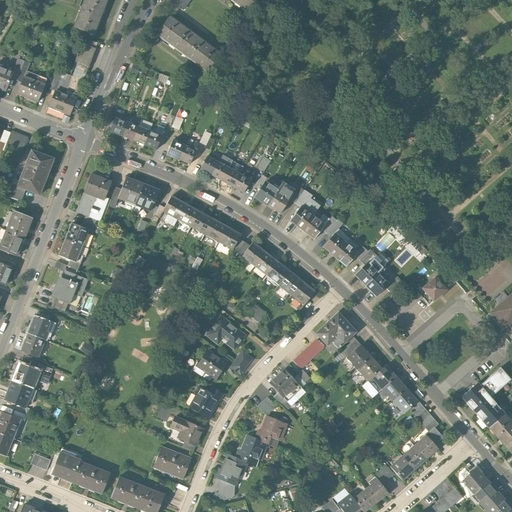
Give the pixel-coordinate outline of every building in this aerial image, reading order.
[(101,18),(107,0),(83,0),(73,28),(93,36),(101,18)] [(174,0),(171,4),(182,12),(190,0),(174,0)] [(229,0),(248,14),(258,0),(229,0)] [(170,17),(157,35),(183,56),(197,38),(182,26),(170,17)] [(197,38),(183,56),(209,75),(222,57),(208,46),(197,38)] [(97,44),(86,40),(84,46),(81,45),(73,66),(76,67),(70,82),(67,92),(77,96),(97,44)] [(12,73),(10,80),(21,84),(23,79),(29,64),(17,60),(12,73)] [(12,73),(0,68),(0,93),(4,95),(10,80),(12,73)] [(55,93),(61,78),(61,76),(55,73),(49,90),(55,93)] [(36,83),(23,79),(21,84),(16,98),(37,106),(46,81),(38,78),(36,83)] [(55,93),(48,111),(68,118),(77,96),(67,92),(70,82),(61,78),(55,93)] [(185,86),(177,83),(173,91),(181,95),(185,86)] [(234,114),(232,118),(237,120),(242,111),(227,104),(225,109),(234,114)] [(222,108),(218,107),(214,115),(218,117),(222,108)] [(182,120),(176,117),(171,127),(178,130),(182,120)] [(127,123),(116,119),(110,133),(121,138),(127,123)] [(155,134),(150,132),(144,147),(156,151),(167,123),(160,121),(155,134)] [(138,128),(127,123),(121,138),(132,142),(138,128)] [(150,132),(138,128),(132,142),(144,147),(150,132)] [(6,144),(10,134),(4,131),(0,139),(0,150),(3,152),(6,144)] [(28,138),(11,132),(10,134),(6,144),(23,151),(28,138)] [(210,135),(205,133),(201,141),(206,144),(208,139),(210,135)] [(208,139),(206,144),(203,149),(209,152),(214,141),(208,139)] [(183,148),(172,143),(166,157),(177,162),(183,148)] [(195,153),(183,148),(177,162),(189,167),(195,153)] [(54,159),(31,150),(16,188),(25,192),(39,197),(54,159)] [(217,163),(207,157),(200,171),(210,176),(217,163)] [(270,162),(263,158),(257,168),(264,172),(270,162)] [(228,168),(217,163),(210,176),(221,182),(228,168)] [(231,170),(228,168),(221,182),(231,188),(239,174),(237,173),(241,167),(235,164),(231,170)] [(239,174),(231,188),(243,194),(253,176),(247,173),(245,178),(239,174)] [(110,184),(90,176),(82,195),(103,203),(105,198),(110,184)] [(142,185),(125,179),(120,191),(117,201),(134,207),(142,185)] [(277,194),(283,185),(276,180),(270,189),(277,194)] [(142,185),(134,207),(150,213),(159,191),(142,185)] [(283,185),(277,194),(267,210),(280,218),(290,201),(296,193),(294,192),(283,185)] [(270,189),(264,186),(254,202),(267,210),(277,194),(270,189)] [(25,192),(16,188),(12,187),(9,197),(21,202),(25,192)] [(297,187),(294,192),(296,193),(290,201),(294,204),(304,192),(297,187)] [(117,201),(120,191),(115,189),(110,200),(108,207),(114,209),(117,201)] [(294,204),(300,208),(302,210),(311,197),(304,192),(294,204)] [(103,203),(82,195),(75,214),(102,224),(108,207),(110,200),(105,198),(103,203)] [(185,206),(171,197),(165,208),(162,214),(166,216),(163,221),(174,227),(177,222),(185,206)] [(162,214),(165,208),(159,204),(151,220),(156,223),(162,214)] [(185,206),(177,222),(189,229),(199,213),(185,206)] [(302,210),(300,208),(288,224),(300,233),(312,218),(302,210)] [(32,219),(13,212),(5,231),(24,239),(32,219)] [(199,213),(189,229),(203,236),(213,220),(199,213)] [(316,213),(312,218),(324,227),(329,221),(323,216),(321,218),(316,213)] [(312,218),(300,233),(312,242),(321,231),(324,227),(312,218)] [(213,220),(203,236),(217,243),(226,228),(213,220)] [(329,221),(324,227),(321,231),(325,234),(334,225),(329,221)] [(334,235),(338,230),(342,226),(337,221),(334,225),(325,234),(331,239),(334,235)] [(148,224),(141,222),(136,233),(142,235),(148,224)] [(88,232),(71,225),(64,241),(82,248),(88,232)] [(226,228),(217,243),(232,252),(239,240),(241,236),(226,228)] [(338,230),(334,235),(345,246),(349,241),(350,241),(338,230)] [(24,239),(5,231),(0,243),(0,251),(16,258),(24,239)] [(395,240),(388,233),(374,247),(381,253),(395,240)] [(345,246),(334,235),(331,239),(321,250),(333,260),(345,246)] [(241,258),(250,247),(239,240),(232,252),(241,258)] [(79,255),(82,248),(64,241),(58,257),(80,265),(84,257),(79,255)] [(357,248),(349,241),(345,246),(354,253),(357,248)] [(140,242),(136,248),(141,251),(145,245),(140,242)] [(249,272),(253,267),(264,253),(252,244),(250,247),(241,258),(237,263),(249,272)] [(345,246),(333,260),(344,270),(355,257),(357,255),(354,253),(345,246)] [(422,246),(417,251),(422,256),(427,252),(422,246)] [(171,247),(164,260),(176,267),(183,255),(178,252),(179,251),(171,247)] [(363,249),(357,255),(355,257),(359,261),(367,253),(363,249)] [(359,261),(365,267),(375,256),(370,251),(367,253),(359,261)] [(277,263),(264,253),(253,267),(266,277),(277,263)] [(365,267),(353,278),(365,290),(379,276),(383,271),(380,267),(383,264),(375,256),(365,267)] [(197,258),(191,269),(196,272),(202,261),(197,258)] [(3,260),(1,266),(11,270),(13,264),(3,260)] [(277,263),(266,277),(279,287),(290,273),(277,263)] [(1,266),(0,265),(0,286),(4,288),(11,270),(1,266)] [(88,281),(64,271),(61,280),(58,279),(49,301),(53,302),(66,307),(68,308),(73,296),(80,299),(88,281)] [(112,271),(110,278),(117,281),(120,274),(112,271)] [(450,279),(456,284),(463,278),(457,272),(450,279)] [(290,273),(279,287),(291,297),(303,283),(290,273)] [(379,276),(365,290),(375,299),(385,289),(389,286),(379,276)] [(447,291),(435,277),(421,290),(433,303),(447,291)] [(397,278),(389,286),(385,289),(389,293),(401,282),(397,278)] [(303,283),(291,297),(304,307),(315,293),(303,283)] [(511,294),(507,299),(503,294),(494,302),(498,307),(486,317),(502,335),(510,328),(511,331),(511,294)] [(66,307),(53,302),(51,307),(64,313),(66,307)] [(255,303),(247,313),(258,322),(266,312),(255,303)] [(338,308),(314,330),(327,344),(333,338),(339,345),(355,330),(357,329),(338,308)] [(201,321),(196,328),(217,343),(221,339),(234,349),(246,333),(220,313),(209,327),(201,321)] [(48,314),(47,319),(58,323),(60,318),(48,314)] [(53,323),(33,315),(27,332),(43,339),(47,329),(50,330),(53,323)] [(358,335),(355,330),(339,345),(338,346),(341,350),(355,337),(358,335)] [(37,356),(43,339),(27,332),(20,350),(37,356)] [(316,337),(293,359),(301,368),(324,346),(316,337)] [(346,355),(360,343),(355,337),(341,350),(346,355)] [(360,343),(346,355),(356,367),(371,354),(361,342),(360,343)] [(207,347),(195,365),(215,378),(227,361),(207,347)] [(241,349),(229,366),(239,374),(252,357),(241,349)] [(346,355),(341,350),(332,358),(336,363),(346,355)] [(371,354),(356,367),(367,379),(371,375),(382,366),(371,354)] [(17,361),(9,379),(31,388),(35,378),(46,383),(50,374),(39,370),(17,361)] [(382,366),(371,375),(381,388),(397,374),(386,362),(382,366)] [(41,365),(39,370),(50,374),(52,369),(41,365)] [(462,399),(489,429),(506,414),(492,399),(511,380),(511,375),(504,366),(483,384),(481,382),(462,399)] [(283,367),(275,374),(293,394),(301,386),(293,378),(283,367)] [(302,369),(293,378),(301,386),(310,377),(307,374),(302,369)] [(275,374),(268,381),(278,391),(287,401),(293,394),(275,374)] [(397,374),(381,388),(392,400),(407,386),(397,374)] [(31,388),(9,379),(2,398),(17,404),(24,407),(27,400),(30,401),(35,390),(31,388)] [(195,394),(189,406),(208,417),(219,398),(207,391),(197,385),(193,393),(195,394)] [(210,386),(207,391),(219,398),(220,398),(223,394),(210,386)] [(407,386),(392,400),(403,412),(408,408),(417,400),(418,399),(407,386)] [(287,401),(278,391),(273,396),(286,410),(291,406),(287,401)] [(274,405),(267,397),(258,405),(265,413),(274,405)] [(417,400),(408,408),(429,431),(435,426),(438,423),(417,400)] [(17,404),(14,410),(26,415),(28,409),(24,407),(17,404)] [(14,410),(12,416),(19,419),(23,421),(26,415),(14,410)] [(12,416),(0,411),(0,432),(12,437),(19,419),(12,416)] [(184,440),(196,445),(204,427),(174,414),(168,426),(179,431),(176,437),(184,440)] [(288,423),(266,414),(259,430),(257,429),(253,437),(267,443),(275,446),(278,438),(281,439),(288,423)] [(489,429),(511,455),(511,421),(506,414),(489,429)] [(429,431),(426,434),(434,444),(443,436),(435,426),(429,431)] [(0,454),(5,456),(12,437),(0,432),(0,454)] [(57,437),(49,434),(46,441),(54,444),(57,437)] [(267,443),(253,437),(245,434),(239,448),(237,447),(233,455),(248,462),(255,464),(258,457),(261,458),(267,443)] [(426,434),(414,444),(426,458),(438,448),(434,444),(426,434)] [(196,445),(184,440),(182,445),(194,451),(196,445)] [(426,458),(414,444),(402,454),(414,469),(426,458)] [(160,445),(152,466),(182,477),(190,457),(160,445)] [(80,459),(58,451),(49,474),(71,482),(79,461),(80,459)] [(248,462),(233,455),(226,452),(220,467),(217,466),(213,476),(220,479),(234,484),(236,485),(238,478),(241,479),(248,462)] [(34,453),(29,463),(45,470),(50,459),(34,453)] [(402,479),(414,469),(402,454),(390,465),(402,479)] [(109,473),(79,461),(71,482),(101,494),(109,473)] [(378,470),(375,473),(383,482),(393,473),(385,464),(378,470)] [(490,479),(477,464),(464,475),(469,481),(466,483),(469,497),(472,494),(490,479)] [(110,497),(138,508),(146,487),(118,476),(110,497)] [(375,478),(364,487),(375,501),(387,492),(375,478)] [(234,484),(220,479),(215,492),(226,496),(225,499),(233,495),(234,484)] [(490,479),(472,494),(487,511),(497,511),(509,501),(490,479)] [(146,487),(138,508),(146,511),(156,511),(163,494),(146,487)] [(364,487),(352,497),(360,507),(363,511),(375,501),(364,487)] [(439,511),(461,494),(454,487),(433,504),(439,511)] [(226,496),(215,492),(212,498),(224,503),(225,499),(226,496)] [(349,493),(336,503),(343,511),(353,511),(360,507),(352,497),(349,493)] [(18,501),(12,499),(9,509),(14,511),(18,501)] [(331,499),(320,507),(324,511),(334,511),(339,508),(331,499)] [(511,511),(511,504),(509,501),(497,511),(511,511)] [(23,502),(18,511),(38,511),(40,509),(23,502)]
